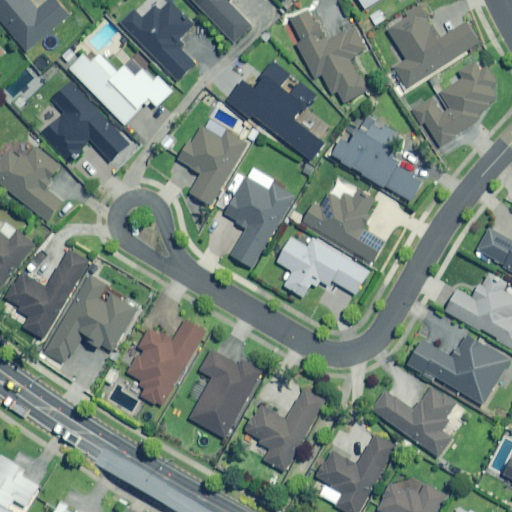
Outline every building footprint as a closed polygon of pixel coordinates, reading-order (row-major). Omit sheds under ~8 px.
[(0,0),(0,21),(26,53),(71,17),(57,0),(50,0),(39,10),(31,0),(0,0)] [(191,0),(236,44),(252,27),(228,2),(229,0),(191,0)] [(360,0),(367,9),(381,0),(360,0)] [(195,27),(171,3),(161,12),(156,7),(143,19),(135,11),(122,23),(179,81),(195,65),(176,45),(195,27)] [(442,39),(421,7),(387,30),(408,59),(395,68),(411,90),(480,43),(466,23),(442,39)] [(327,42),(310,9),(290,19),(296,31),(291,34),(315,79),(323,75),(333,95),(337,92),(344,104),(369,91),(353,59),(367,51),(355,28),(327,42)] [(385,20),(380,11),(370,17),(376,26),(385,20)] [(119,73),(101,55),(92,63),(85,55),(71,69),(126,125),(151,100),(158,107),(174,92),(159,76),(154,80),(133,59),(119,73)] [(270,73),(285,84),(294,73),(277,60),(266,73),(269,75),(270,73)] [(481,72),(475,63),(459,73),(463,79),(417,109),(440,146),(482,119),(479,115),(501,101),(492,88),(499,83),(488,68),(481,72)] [(309,103),(294,92),(285,84),(270,73),(269,75),(259,87),(247,77),(231,99),(255,117),(257,114),(314,159),(328,141),(298,118),(306,107),(309,103)] [(309,103),(306,107),(308,109),(320,93),(303,80),(294,92),(309,103)] [(130,147),(71,83),(54,99),(66,113),(43,134),(70,163),(93,142),(112,163),(130,147)] [(401,135),(369,116),(359,133),(350,127),(333,157),(412,203),(425,180),(407,170),(408,169),(388,157),(401,135)] [(220,137),(201,126),(180,162),(202,174),(191,194),(212,206),(248,144),(224,131),(220,137)] [(61,167),(34,146),(23,159),(6,145),(0,152),(0,183),(48,222),(63,203),(44,188),(61,167)] [(277,181),(253,168),(226,215),(249,228),(233,256),(254,268),(295,197),(274,185),(277,181)] [(376,200),(358,190),(353,198),(345,193),(341,200),(329,193),(321,207),(315,203),(303,223),(374,264),(386,243),(364,230),(372,216),(368,214),(376,200)] [(8,244),(0,237),(0,289),(37,245),(20,230),(8,244)] [(511,241),(491,230),(479,251),(511,269),(511,271),(511,272),(511,241)] [(307,247),(292,239),(278,262),(294,272),(286,287),(305,298),(313,284),(327,292),(333,281),(357,295),(370,272),(312,239),(307,247)] [(90,263),(70,251),(48,289),(23,274),(7,299),(33,315),(25,328),(45,340),(90,263)] [(508,284),(489,274),(475,299),(446,283),(435,304),(511,347),(511,296),(504,291),(508,284)] [(108,286),(91,276),(45,353),(67,366),(83,339),(100,349),(102,346),(113,352),(137,311),(113,296),(108,305),(99,300),(108,286)] [(129,373),(143,381),(140,387),(147,391),(144,397),(162,408),(207,332),(186,321),(174,343),(148,328),(138,346),(143,349),(129,373)] [(423,341),(407,368),(433,383),(437,377),(484,406),(511,361),(468,336),(454,359),(423,341)] [(239,366),(213,351),(202,371),(214,378),(190,419),(225,439),(263,373),(242,361),(239,366)] [(457,405),(431,387),(414,411),(387,392),(374,411),(439,457),(452,439),(439,430),(457,405)] [(326,402),(305,390),(289,419),(265,406),(258,411),(246,433),(273,448),(266,461),(286,472),(326,402)] [(360,511),(396,447),(376,436),(360,466),(333,452),(318,478),(344,493),(337,506),(346,511),(360,511)] [(25,470),(3,456),(0,461),(0,511),(28,511),(29,511),(27,509),(40,487),(22,476),(25,470)] [(437,511),(447,495),(427,485),(420,498),(394,485),(379,511),(380,511),(437,511)] [(78,511),(62,502),(56,511),(78,511)]
